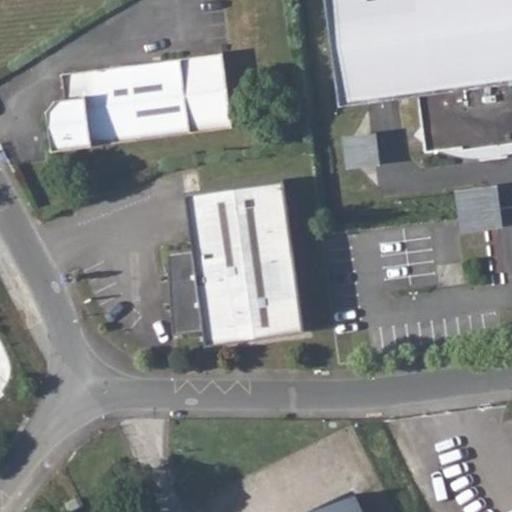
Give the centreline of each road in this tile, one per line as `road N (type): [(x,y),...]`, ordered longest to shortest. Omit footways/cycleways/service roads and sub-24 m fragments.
road 1 (residential): [(85,380),(144,395),(356,395),(511,374)]
road 2 (residential): [(0,205),(85,380)]
road 3 (residential): [(0,503),(85,380)]
road 4 (unknown): [(85,380),(148,511)]
